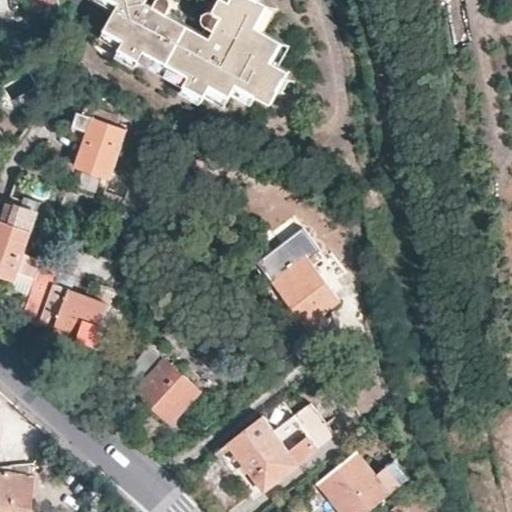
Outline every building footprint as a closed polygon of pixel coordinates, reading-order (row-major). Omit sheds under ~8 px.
[(104,0),(120,9),(124,1),(122,0),(104,0)] [(282,84),(290,70),(269,58),(279,37),(275,34),(286,12),(270,3),(265,0),(238,0),(237,3),(232,0),(227,0),(220,12),(217,12),(215,13),(212,14),(210,16),(210,19),(210,23),(210,25),(212,28),(208,34),(174,15),(178,7),(178,5),(179,3),(178,1),(177,0),(122,0),(124,1),(120,9),(110,27),(129,38),(125,43),(145,54),(151,46),(194,70),(189,79),(208,90),(215,79),(233,90),(239,78),(260,90),(274,98),(282,84)] [(125,44),(125,43),(129,38),(110,27),(106,34),(125,44)] [(144,56),(145,54),(125,43),(125,44),(121,52),(140,63),(144,56)] [(189,80),(189,79),(194,70),(151,46),(145,54),(144,56),(189,80)] [(298,75),(290,70),(282,84),(291,89),(298,75)] [(254,100),(260,90),(239,78),(233,90),(254,100)] [(207,92),(208,90),(189,79),(189,80),(185,87),(204,99),(207,92)] [(226,102),(233,90),(215,79),(208,90),(207,92),(226,102)] [(109,176),(127,126),(80,108),(74,122),(90,128),(84,145),(77,164),(109,176)] [(224,171),(232,145),(216,139),(211,153),(203,150),(199,163),(200,163),(197,175),(215,182),(219,169),(224,171)] [(151,213),(156,189),(132,181),(124,203),(151,213)] [(38,209),(7,197),(0,217),(0,279),(8,282),(12,284),(29,290),(41,257),(24,250),(38,209)] [(338,295),(305,253),(271,280),(310,330),(314,326),(323,319),(317,312),(338,295)] [(29,290),(21,312),(38,318),(43,304),(58,311),(53,324),(74,332),(91,339),(108,298),(55,278),(60,264),(41,257),(29,290)] [(38,318),(53,324),(58,311),(43,304),(38,318)] [(139,330),(152,313),(145,307),(132,324),(139,330)] [(15,330),(20,317),(11,314),(6,328),(15,330)] [(201,384),(148,338),(122,371),(161,404),(174,415),(201,384)] [(297,460),(307,472),(344,443),(309,399),(271,429),(259,415),(226,441),(248,467),(255,477),(264,487),(297,460)] [(0,466),(11,466),(31,466),(47,438),(29,438),(24,443),(12,444),(11,454),(0,453),(0,466)] [(248,467),(226,441),(215,450),(236,477),(248,467)] [(342,511),(358,511),(408,471),(394,454),(372,472),(353,448),(315,478),(337,505),(342,511)] [(0,511),(26,511),(27,498),(36,499),(38,474),(10,469),(11,466),(0,466),(0,511)] [(432,511),(413,487),(388,508),(390,511),(432,511)]
